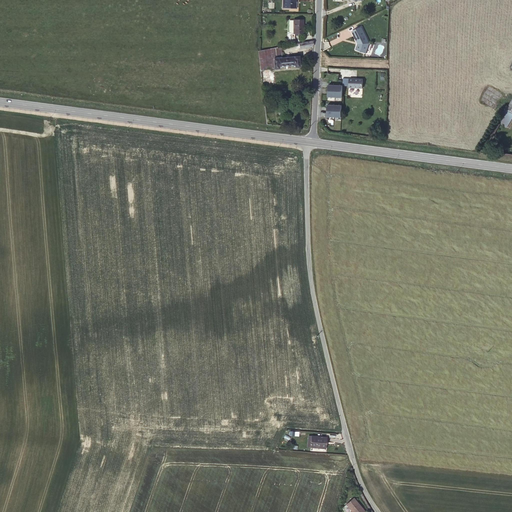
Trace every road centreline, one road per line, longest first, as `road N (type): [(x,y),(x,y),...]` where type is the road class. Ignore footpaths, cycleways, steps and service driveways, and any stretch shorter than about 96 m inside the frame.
road 1 (unclassified): [(378,511),(350,451),(311,285),(309,142)]
road 2 (primary): [(0,101),(309,142)]
road 3 (primary): [(309,142),(511,168)]
road 4 (residential): [(309,142),(319,0)]
